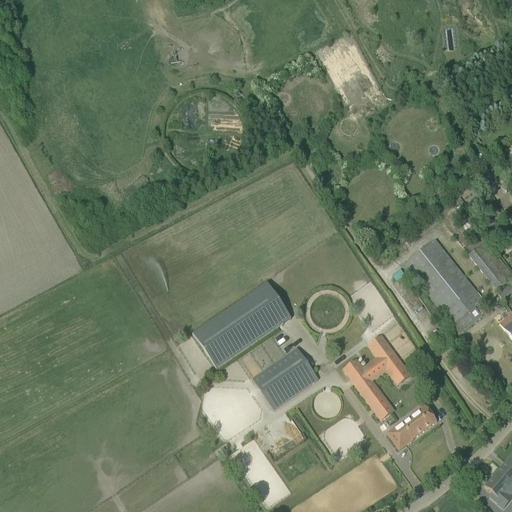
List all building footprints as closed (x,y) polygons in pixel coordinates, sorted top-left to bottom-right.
[(403,267),(459,336),(487,314),(481,306),(484,303),(435,241),(403,267)] [(468,256),(494,291),(509,280),(483,245),(468,256)] [(399,271),(391,276),(396,283),(404,277),(399,271)] [(192,336),(216,371),(291,321),(267,285),(192,336)] [(505,305),(511,299),(511,285),(498,296),(505,305)] [(511,315),(499,326),(511,341),(511,315)] [(342,372),(380,423),(395,413),(372,383),(386,373),(397,388),(411,378),(381,337),(367,348),(375,360),(362,370),(356,361),(342,372)] [(252,381),(274,412),(319,382),(297,350),(252,381)] [(412,441),(436,423),(424,407),(385,435),(399,453),(413,442),(412,441)] [(275,428),(285,449),(303,441),(293,419),(275,428)] [(511,456),(484,488),(504,506),(511,496),(511,456)]
